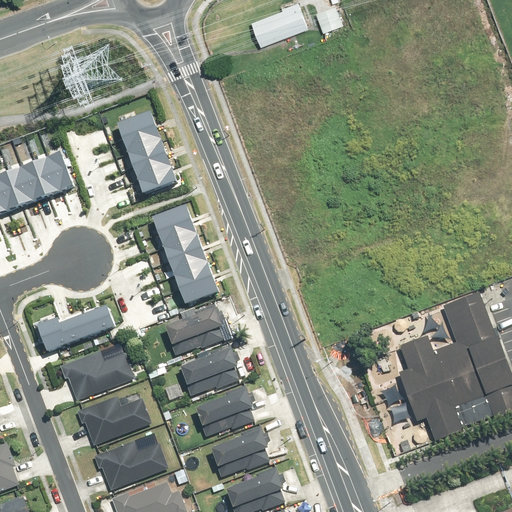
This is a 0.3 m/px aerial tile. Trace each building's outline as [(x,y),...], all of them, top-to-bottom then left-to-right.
[(254,24),(264,48),(311,30),(300,1),(283,8),(285,12),(254,24)] [(318,15),(326,34),(345,27),(338,7),(318,15)] [(152,111),(121,123),(126,137),(158,125),(152,111)] [(158,125),(126,137),(132,152),(163,139),(158,125)] [(163,139),(132,152),(137,166),(169,154),(163,139)] [(78,187),(64,153),(51,158),(65,192),(78,187)] [(169,154),(137,166),(143,180),(174,168),(169,154)] [(65,192),(51,158),(38,163),(51,197),(65,192)] [(51,197),(38,163),(25,168),(38,202),(51,197)] [(38,202),(25,168),(11,173),(25,208),(38,202)] [(174,168),(143,180),(148,194),(180,182),(174,168)] [(25,208),(11,173),(0,177),(0,183),(12,213),(25,208)] [(0,217),(12,213),(0,183),(0,217)] [(189,204),(156,216),(162,234),(195,221),(189,204)] [(195,221),(162,234),(169,251),(202,239),(195,221)] [(202,239),(169,251),(175,269),(208,256),(202,239)] [(208,256),(175,269),(182,286),(215,274),(208,256)] [(215,274),(182,286),(189,304),(222,292),(215,274)] [(400,371),(417,415),(430,411),(440,438),(511,412),(511,374),(483,296),(448,308),(460,343),(437,351),(431,335),(400,346),(408,368),(400,371)] [(199,317),(169,328),(179,356),(226,340),(222,329),(226,327),(218,305),(197,313),(199,317)] [(109,306),(86,315),(94,334),(117,326),(109,306)] [(86,315),(62,324),(69,344),(94,334),(86,315)] [(59,318),(40,325),(49,351),(69,344),(62,324),(59,318)] [(214,356),(184,367),(194,396),(241,379),(237,369),(242,367),(234,345),(213,352),(214,356)] [(103,353),(64,366),(68,379),(72,377),(80,399),(137,379),(128,356),(107,363),(103,353)] [(230,399),(199,410),(210,439),(257,422),(253,411),(257,410),(249,387),(228,395),(230,399)] [(90,424),(98,446),(153,425),(145,403),(127,409),(122,397),(81,413),(86,425),(90,424)] [(246,440),(216,451),(227,479),(273,462),(270,452),(274,450),(266,428),(245,436),(246,440)] [(0,489),(18,484),(4,440),(0,441),(0,489)] [(105,468),(114,490),(169,469),(160,447),(143,454),(138,441),(97,457),(101,469),(105,468)] [(260,479),(230,490),(238,511),(259,511),(287,502),(283,491),(288,490),(280,467),(259,475),(260,479)] [(130,492),(113,499),(118,511),(190,511),(182,492),(175,495),(169,482),(132,496),(130,492)] [(0,511),(35,511),(30,497),(0,506),(0,511)]
